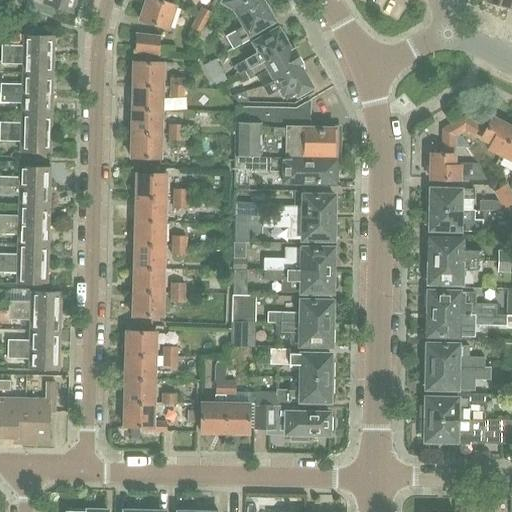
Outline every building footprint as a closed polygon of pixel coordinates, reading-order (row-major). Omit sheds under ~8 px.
[(32,0),(27,0),(23,15),(44,22),(46,15),(53,18),(57,8),(44,4),(32,0)] [(75,0),(32,0),(44,4),(57,8),(71,13),(75,0)] [(159,0),(145,0),(139,19),(167,29),(175,5),(159,0)] [(238,16),(263,1),(261,0),(223,0),(222,2),(234,8),(238,16)] [(225,36),(233,49),(243,43),(240,39),(273,20),(263,1),(238,16),(244,25),(225,36)] [(195,16),(206,22),(212,11),(201,5),(195,16)] [(203,27),(206,22),(195,16),(189,28),(199,34),(203,27)] [(211,32),(203,27),(199,34),(197,37),(205,41),(207,38),(210,32),(211,32)] [(239,74),(288,46),(277,27),(252,42),(254,46),(256,53),(234,66),(239,74)] [(158,54),(160,36),(136,34),(134,52),(158,54)] [(1,54),(53,55),(54,35),(24,35),(23,45),(1,45),(1,54)] [(273,79),(299,65),(301,63),(293,49),(290,50),(288,46),(239,74),(239,75),(245,71),(249,79),(267,69),(273,79)] [(53,74),(53,55),(1,54),(1,63),(23,64),(22,74),(53,74)] [(133,85),(162,86),(163,62),(133,61),(133,85)] [(299,65),(273,79),(262,86),(267,95),(279,88),(285,99),(295,93),(297,95),(311,87),(299,65)] [(249,80),(245,72),(239,76),(243,83),(249,80)] [(52,94),(53,74),(22,74),(22,84),(0,83),(0,92),(52,94)] [(168,86),(182,87),(182,77),(168,76),(168,86)] [(161,110),(162,86),(133,85),(132,109),(161,110)] [(182,97),(182,87),(168,86),(168,96),(182,97)] [(247,91),(231,96),(239,103),(250,103),(247,91)] [(51,114),(52,94),(0,92),(0,102),(22,102),(21,112),(51,114)] [(286,157),(301,157),(301,155),(337,156),(338,126),(322,126),(322,127),(307,127),(307,101),(307,100),(296,107),(236,105),(235,155),(262,156),(286,157)] [(161,134),(161,110),(132,109),(131,133),(161,134)] [(0,130),(51,133),(51,114),(21,112),(21,122),(0,121),(0,130)] [(499,154),(511,128),(511,127),(491,117),(485,128),(464,117),(453,123),(459,133),(464,129),(491,143),(488,148),(499,154)] [(468,147),(459,133),(453,123),(443,129),(443,153),(430,153),(430,179),(459,179),(459,165),(454,165),(454,147),(468,147)] [(168,134),(182,134),(182,124),(168,124),(168,134)] [(511,160),(511,128),(499,154),(511,160)] [(50,153),(51,133),(0,130),(0,140),(21,141),(20,152),(50,153)] [(160,158),(161,134),(131,133),(131,157),(160,158)] [(181,144),(182,134),(168,134),(167,144),(181,144)] [(283,181),(334,183),(334,180),(337,180),(337,162),(334,162),(334,160),(301,159),(301,157),(286,157),(262,156),(235,155),(234,167),(283,168),(283,181)] [(0,185),(49,186),(50,167),(20,166),(20,177),(0,176),(0,185)] [(136,197),(165,198),(166,174),(136,173),(136,197)] [(504,207),(511,202),(511,193),(505,182),(493,189),(504,207)] [(49,206),(49,186),(0,185),(0,194),(19,195),(19,205),(49,206)] [(171,198),(185,198),(186,188),(172,188),(171,198)] [(471,210),(472,198),(474,198),(474,189),(430,188),(430,192),(427,192),(427,209),(471,210)] [(272,216),(333,218),(334,211),(336,211),(336,199),(334,199),(334,195),(303,194),(302,207),(272,206),(272,216)] [(164,221),(165,198),(136,197),(135,221),(164,221)] [(185,208),(185,198),(171,198),(171,208),(185,208)] [(480,200),(479,210),(506,211),(500,201),(480,200)] [(247,215),(247,204),(234,204),(234,215),(247,215)] [(0,223),(48,225),(49,206),(19,205),(19,215),(0,214),(0,223)] [(473,210),(471,210),(427,209),(427,225),(429,225),(429,230),(481,231),(481,219),(472,219),(473,210)] [(333,225),(333,218),(272,216),(263,216),(263,227),(288,227),(288,239),(333,240),(333,236),(336,236),(336,225),(333,225)] [(164,245),(164,221),(135,221),(134,244),(164,245)] [(48,245),(48,225),(0,223),(0,233),(18,234),(18,244),(48,245)] [(511,226),(495,226),(495,234),(495,236),(511,236),(511,226)] [(171,245),(185,245),(185,235),(171,235),(171,245)] [(482,261),(482,250),(462,250),(462,239),(429,238),(429,241),(426,241),(426,254),(428,254),(428,260),(482,261)] [(0,262),(47,264),(48,245),(18,244),(17,254),(0,253),(0,262)] [(163,269),(164,245),(134,244),(134,268),(163,269)] [(184,255),(185,245),(171,245),(170,255),(184,255)] [(264,258),(264,268),(282,269),(332,270),(332,263),(335,264),(335,251),(333,251),(333,248),(286,247),(285,258),(264,258)] [(498,253),(497,263),(497,273),(511,273),(511,253),(498,253)] [(244,257),(232,256),(232,268),(244,268),(244,257)] [(481,271),(482,261),(428,260),(428,267),(426,267),(425,279),(428,279),(428,283),(471,284),(471,271),(481,271)] [(47,284),(47,264),(0,262),(0,271),(17,272),(17,283),(47,284)] [(163,292),(163,269),(134,268),(133,292),(163,292)] [(264,268),(263,279),(281,280),(281,292),(332,293),(332,289),(335,289),(335,277),(332,277),(332,270),(282,269),(264,268)] [(247,272),(234,272),(234,284),(247,284),(247,272)] [(169,292),(183,292),(183,282),(169,282),(169,292)] [(9,310),(60,311),(61,291),(31,291),(31,302),(9,301),(9,310)] [(473,294),(459,293),(459,291),(428,291),(427,293),(425,293),(425,306),(427,307),(427,313),(495,315),(495,304),(473,304),(473,294)] [(162,316),(163,292),(133,292),(133,315),(162,316)] [(183,302),(183,292),(169,292),(169,302),(183,302)] [(267,322),(281,322),(331,323),(331,316),(334,317),(334,304),(332,304),(332,301),(300,300),(300,312),(268,311),(267,322)] [(60,331),(60,311),(9,310),(8,319),(30,320),(30,330),(60,331)] [(495,325),(495,315),(427,313),(427,319),(425,319),(424,333),(427,333),(427,336),(468,336),(468,324),(495,325)] [(250,321),(246,321),(231,321),(231,347),(249,348),(250,321)] [(331,330),(331,323),(281,322),(281,333),(290,333),(290,345),(331,346),(331,342),(333,342),(334,330),(331,330)] [(59,350),(60,331),(30,330),(30,340),(8,340),(8,349),(59,350)] [(155,355),(155,331),(126,331),(126,355),(155,355)] [(484,357),(477,357),(458,356),(458,344),(427,344),(426,347),(424,347),(424,359),(426,359),(426,366),(484,367),(484,357)] [(162,355),(176,356),(176,346),(162,345),(162,355)] [(331,354),(290,353),(290,349),(270,348),(270,364),(300,364),(300,377),(333,378),(334,363),(330,363),(331,354)] [(59,370),(59,350),(8,349),(7,358),(29,358),(29,369),(59,370)] [(154,379),(155,355),(126,355),(125,378),(154,379)] [(175,366),(176,356),(162,355),(161,365),(175,366)] [(484,378),(484,367),(426,366),(426,372),(424,372),(423,385),(426,385),(426,388),(457,389),(457,377),(484,378)] [(333,393),(333,378),(300,377),(300,390),(276,389),(276,392),(257,392),(256,405),(276,405),(288,405),(289,401),(329,402),(330,393),(333,393)] [(125,378),(124,402),(154,403),(154,379),(125,378)] [(10,380),(1,380),(1,390),(10,390),(10,380)] [(225,395),(226,382),(216,381),(215,395),(225,395)] [(25,398),(25,443),(34,443),(34,438),(49,439),(50,412),(55,412),(55,382),(47,382),(46,399),(25,398)] [(226,382),(225,395),(235,395),(236,382),(226,382)] [(161,393),(160,403),(175,404),(175,394),(161,393)] [(485,394),(470,393),(457,393),(457,398),(425,397),(425,405),(422,405),(421,419),(469,421),(469,408),(469,404),(473,404),(473,405),(485,405),(485,394)] [(225,403),(225,396),(215,395),(215,403),(201,403),(200,432),(225,432),(225,403)] [(25,398),(10,398),(1,398),(1,437),(15,438),(15,443),(25,443),(25,398)] [(153,422),(154,403),(124,402),(124,426),(142,427),(142,431),(166,431),(166,422),(153,422)] [(225,403),(225,432),(249,433),(249,404),(225,403)] [(288,405),(276,405),(256,405),(256,429),(277,429),(277,421),(297,421),(297,434),(329,435),(329,430),(332,430),(332,417),(329,417),(329,412),(301,412),(301,408),(291,408),(291,405),(288,405)] [(503,422),(469,421),(421,419),(421,433),(425,433),(424,444),(438,445),(439,441),(473,442),(473,443),(503,444),(503,422)] [(511,421),(503,422),(503,444),(511,443),(511,421)]
